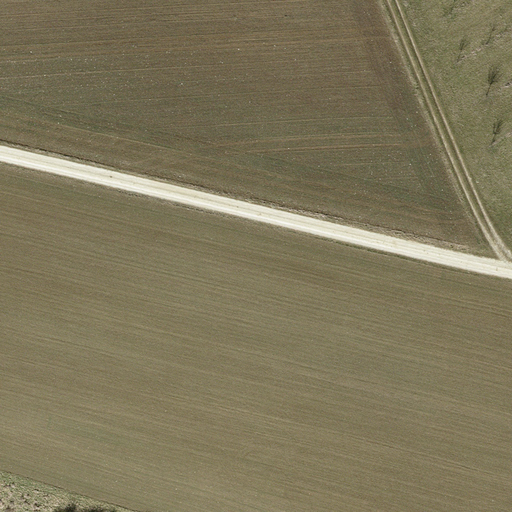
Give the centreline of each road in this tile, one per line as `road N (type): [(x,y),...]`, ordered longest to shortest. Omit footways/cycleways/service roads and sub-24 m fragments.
road 1 (track): [(511,271),(0,152)]
road 2 (track): [(511,260),(469,186),(395,0)]
